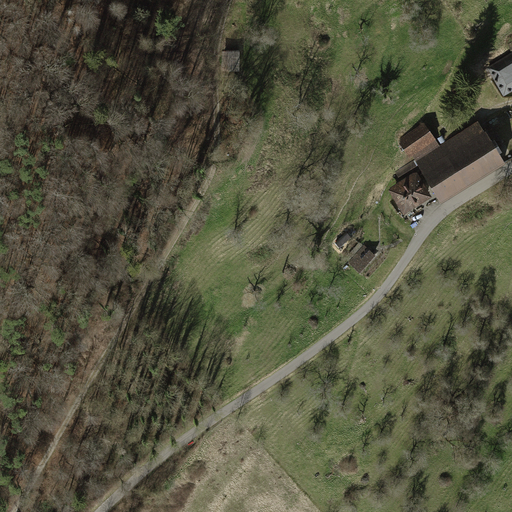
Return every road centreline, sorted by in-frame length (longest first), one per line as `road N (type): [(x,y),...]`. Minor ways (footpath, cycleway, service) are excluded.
road 1 (track): [(230,0),(216,51),(222,128),(214,174),(14,511)]
road 2 (unclassified): [(101,511),(189,435),(358,315),(436,220),(511,167)]
